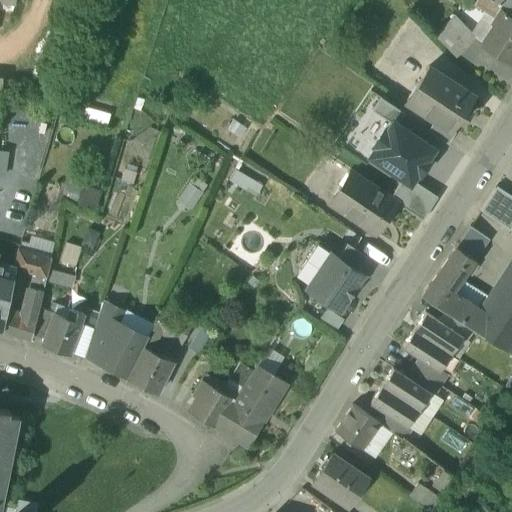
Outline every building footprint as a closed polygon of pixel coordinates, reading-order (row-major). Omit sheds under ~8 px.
[(511,63),(511,18),(510,17),(492,0),(477,0),(473,6),(493,18),(489,24),(494,27),(481,46),(511,65),(511,63)] [(511,2),(509,0),(492,0),(510,17),(511,18),(511,2)] [(456,16),(435,37),(456,58),(476,37),(456,16)] [(472,97),(429,68),(407,102),(435,120),(450,130),(457,119),(462,122),(470,111),(465,108),(472,97)] [(393,122),(396,125),(403,115),(379,99),(372,109),(393,122)] [(85,121),(108,126),(111,114),(87,109),(85,121)] [(450,130),(435,120),(427,131),(447,145),(455,133),(450,130)] [(425,160),(432,149),(396,125),(393,122),(387,130),(385,128),(375,143),(378,145),(370,156),(404,179),(410,183),(412,180),(417,171),(420,173),(427,162),(425,160)] [(389,199),(351,173),(331,203),(375,234),(396,204),(389,199)] [(404,179),(396,188),(429,210),(437,197),(412,180),(410,183),(404,179)] [(189,184),(178,202),(193,210),(203,192),(189,184)] [(85,186),(79,204),(95,209),(102,191),(85,186)] [(511,197),(496,187),(480,211),(510,231),(511,228),(511,197)] [(421,221),(429,210),(396,188),(389,199),(396,204),(421,221)] [(489,241),(469,228),(455,247),(475,261),(489,241)] [(347,245),(338,258),(358,271),(367,257),(347,245)] [(455,247),(422,296),(436,306),(437,305),(445,311),(474,329),(484,314),(453,293),(462,280),(475,261),(455,247)] [(50,258),(19,251),(15,267),(14,269),(45,276),(50,258)] [(338,258),(330,254),(306,291),(340,313),(364,275),(358,271),(338,258)] [(14,269),(0,264),(0,323),(3,324),(5,315),(14,269)] [(484,314),(474,329),(511,354),(511,353),(511,270),(493,300),(484,314)] [(462,280),(453,293),(484,314),(493,300),(462,280)] [(28,288),(21,318),(5,315),(3,324),(2,330),(30,341),(42,292),(28,288)] [(123,312),(103,302),(92,333),(107,340),(116,323),(117,323),(123,312)] [(83,315),(57,306),(54,314),(52,314),(41,345),(70,355),(81,324),(80,324),(83,315)] [(192,326),(161,310),(146,338),(142,347),(152,352),(161,335),(182,346),(192,326)] [(474,329),(445,311),(438,321),(462,337),(461,338),(466,341),(474,329)] [(438,321),(425,312),(413,329),(451,354),(461,338),(462,337),(438,321)] [(117,323),(116,323),(107,340),(96,362),(127,377),(142,347),(146,338),(117,323)] [(211,335),(201,329),(189,349),(198,355),(211,335)] [(451,354),(413,329),(402,346),(419,358),(439,371),(440,370),(451,354)] [(152,352),(142,347),(127,377),(126,379),(156,394),(173,363),(152,352)] [(439,371),(419,358),(413,367),(441,386),(448,375),(440,370),(439,371)] [(240,364),(230,380),(242,387),(252,371),(240,364)] [(256,367),(217,430),(247,448),(285,384),(256,367)] [(441,386),(413,367),(406,377),(430,393),(429,394),(434,397),(441,386)] [(406,377),(392,368),(381,385),(418,410),(429,394),(430,393),(406,377)] [(219,384),(206,376),(203,381),(202,381),(191,397),(194,399),(187,411),(215,428),(233,400),(215,389),(219,384)] [(418,410),(381,385),(370,402),(384,411),(407,427),(408,426),(418,410)] [(377,422),(352,405),(334,431),(360,450),(379,424),(377,422)] [(0,511),(15,511),(16,509),(0,505),(0,504),(4,484),(8,484),(10,471),(7,471),(11,449),(15,449),(18,435),(14,434),(18,416),(8,414),(9,410),(0,408),(0,511)] [(407,427),(384,411),(377,422),(379,424),(402,439),(403,438),(405,440),(412,429),(408,426),(407,427)] [(368,479),(331,454),(311,482),(348,508),(368,479)] [(444,472),(433,486),(446,496),(457,482),(444,472)] [(417,486),(412,496),(430,504),(435,494),(417,486)]
